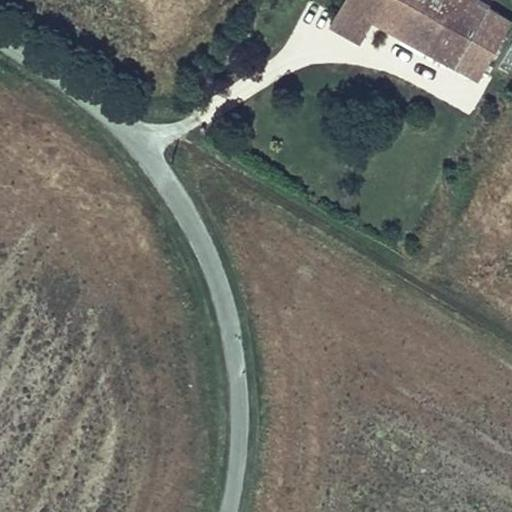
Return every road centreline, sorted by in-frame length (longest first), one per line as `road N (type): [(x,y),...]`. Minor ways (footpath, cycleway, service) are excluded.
road 1 (unclassified): [(227,511),(241,408),(227,309),(208,254),(139,143),(0,41)]
road 2 (track): [(511,342),(177,146),(139,143)]
